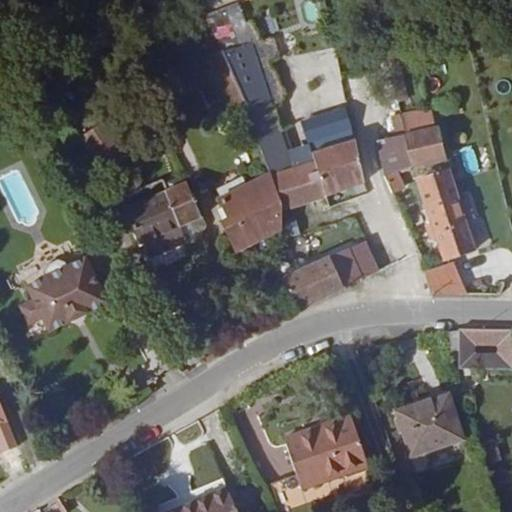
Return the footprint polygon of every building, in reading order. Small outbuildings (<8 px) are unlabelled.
[(237,25),(214,34),(221,50),(222,51),(245,44),(237,25)] [(255,68),(245,44),(222,51),(248,111),(249,113),(271,106),(270,104),(255,68)] [(248,111),(222,51),(221,50),(207,57),(235,117),(248,111)] [(400,61),(389,63),(398,103),(409,100),(400,61)] [(255,68),(270,104),(278,102),(281,96),(271,67),(265,64),(255,68)] [(271,106),(249,113),(270,175),(292,168),(285,149),(280,133),(271,106)] [(430,108),(401,114),(405,134),(435,128),(430,108)] [(395,137),(405,134),(401,114),(391,117),(395,137)] [(80,138),(90,154),(110,142),(100,125),(80,138)] [(435,128),(405,134),(412,167),(446,159),(439,127),(435,128)] [(354,134),(311,149),(315,161),(327,197),(365,183),(354,134)] [(376,141),(384,176),(397,172),(412,167),(405,134),(395,137),(376,141)] [(292,168),(270,175),(278,211),(327,197),(315,161),(292,168)] [(437,239),(444,260),(475,250),(465,220),(458,199),(449,171),(416,181),(431,223),(437,239)] [(397,172),(384,176),(392,193),(404,188),(397,172)] [(270,175),(220,199),(229,218),(222,222),(235,251),(281,228),(278,211),(270,175)] [(186,182),(165,191),(180,227),(201,218),(186,182)] [(186,242),(180,227),(165,191),(123,207),(139,246),(144,244),(150,259),(186,242)] [(468,196),(458,199),(465,220),(474,218),(468,196)] [(180,227),(186,242),(187,244),(198,239),(205,227),(201,218),(180,227)] [(437,239),(431,223),(424,225),(430,241),(437,239)] [(358,243),(348,248),(362,279),(373,274),(358,243)] [(348,248),(329,256),(344,288),(362,279),(348,248)] [(329,256),(283,278),(298,312),(344,288),(329,256)] [(58,334),(113,301),(88,258),(71,268),(68,264),(61,262),(49,269),(47,277),(49,280),(32,291),(40,304),(29,310),(28,313),(36,326),(39,327),(50,321),(58,334)] [(465,294),(453,264),(424,274),(430,295),(465,294)] [(511,369),(511,329),(459,329),(459,331),(440,334),(446,353),(459,350),(459,369),(484,369),(511,369)] [(398,433),(403,431),(397,412),(448,395),(446,390),(390,408),(398,433)] [(462,439),(448,395),(397,412),(403,431),(411,455),(462,439)] [(351,416),(284,439),(301,490),(344,475),(348,477),(363,472),(364,468),(368,467),(351,416)] [(282,511),(301,505),(291,476),(271,482),(282,511)] [(237,511),(226,487),(169,511),(237,511)]
